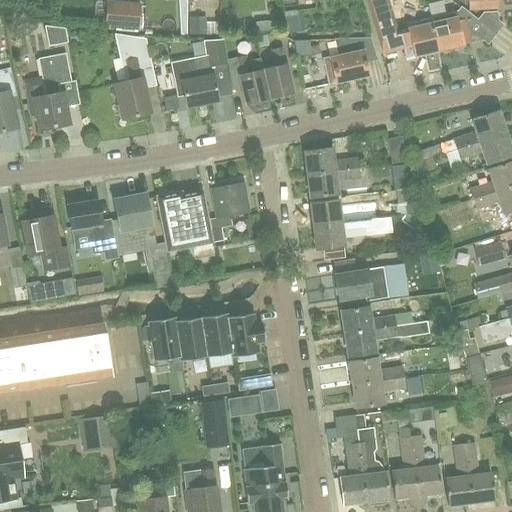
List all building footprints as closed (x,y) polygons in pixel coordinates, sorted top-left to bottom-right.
[(186,34),(186,0),(177,0),(180,34),(186,34)] [(439,51),(431,19),(419,21),(420,26),(396,31),(387,0),(365,0),(382,55),(403,48),(405,57),(414,55),(415,57),(439,51)] [(497,8),(496,1),(496,0),(468,0),(469,10),(497,8)] [(104,28),(138,31),(141,5),(106,2),(104,28)] [(303,31),(300,11),(294,11),(293,4),(283,6),(284,13),(283,13),(287,34),(303,31)] [(461,8),(458,13),(431,19),(439,51),(463,46),(463,44),(482,40),(487,44),(495,35),(478,21),(461,8)] [(483,14),(478,21),(495,35),(503,25),(497,21),(497,13),(483,14)] [(194,16),(195,25),(217,24),(216,14),(194,16)] [(68,43),(65,29),(44,27),(48,47),(68,43)] [(149,59),(145,40),(145,39),(113,34),(124,82),(115,85),(123,119),(150,112),(144,89),(139,69),(151,66),(149,59)] [(365,62),(377,59),(371,38),(339,38),(333,39),(336,57),(323,60),(329,85),(369,77),(365,62)] [(206,67),(226,62),(223,39),(202,41),(206,67)] [(263,70),(270,99),(294,93),(283,48),(271,51),(275,67),(263,70)] [(68,124),(62,93),(72,91),(65,53),(37,59),(41,77),(22,80),(29,117),(37,115),(40,130),(68,124)] [(270,99),(263,70),(262,70),(259,59),(248,62),(247,57),(235,59),(245,104),(270,99)] [(218,100),(212,74),(196,78),(194,71),(197,70),(194,59),(169,65),(176,97),(184,95),(187,107),(218,100)] [(0,132),(15,130),(8,92),(0,93),(0,132)] [(456,150),(505,135),(498,112),(471,121),(475,134),(440,144),(443,154),(456,150)] [(505,135),(456,150),(459,160),(482,153),(485,165),(511,157),(505,135)] [(391,165),(406,161),(402,136),(386,140),(391,165)] [(308,175),(358,169),(356,160),(333,163),(332,149),(305,152),(308,175)] [(385,156),(358,162),(362,179),(389,172),(385,156)] [(434,168),(431,157),(407,165),(410,176),(434,168)] [(472,200),(511,186),(511,161),(488,170),(492,183),(469,191),(472,200)] [(358,169),(308,175),(310,198),(337,194),(335,182),(359,179),(358,169)] [(243,184),(211,190),(217,219),(210,220),(212,231),(233,227),(231,217),(248,214),(243,184)] [(511,186),(472,200),(476,210),(498,202),(503,214),(511,211),(511,186)] [(406,189),(397,190),(396,190),(397,199),(396,199),(397,206),(396,206),(397,217),(418,214),(416,203),(415,203),(413,188),(406,189)] [(155,196),(164,243),(165,243),(167,253),(223,242),(220,230),(211,232),(202,189),(194,191),(185,193),(184,190),(155,196)] [(114,201),(118,220),(121,231),(132,228),(134,238),(137,238),(139,248),(140,248),(147,247),(155,245),(155,244),(145,194),(114,201)] [(377,218),(380,218),(379,207),(363,209),(362,203),(338,206),(338,200),(311,203),(314,227),(377,219),(377,218)] [(117,258),(111,221),(107,222),(102,223),(98,201),(68,206),(72,228),(89,225),(94,254),(102,253),(104,261),(117,258)] [(13,248),(8,249),(7,246),(9,246),(3,214),(0,214),(0,266),(8,266),(9,271),(22,269),(18,248),(13,248)] [(38,254),(41,269),(64,265),(61,249),(58,249),(52,216),(38,218),(23,221),(30,255),(38,254)] [(343,245),(342,239),(379,235),(377,219),(314,227),(316,249),(343,245)] [(477,267),(504,259),(502,251),(500,242),(472,249),(477,267)] [(511,255),(510,256),(511,261),(511,275),(499,280),(498,276),(471,285),(476,300),(503,292),(503,291),(511,288),(511,255)] [(334,262),(335,275),(356,272),(354,259),(334,262)] [(171,282),(167,262),(164,262),(150,265),(154,285),(155,289),(172,285),(171,282)] [(365,301),(388,298),(383,268),(356,272),(335,275),(338,300),(365,296),(365,301)] [(343,335),(394,328),(392,318),(369,321),(367,308),(340,312),(343,335)] [(511,308),(505,310),(506,315),(503,316),(504,320),(511,318),(511,308)] [(232,357),(233,357),(227,313),(201,317),(207,357),(232,353),(232,357)] [(227,313),(233,357),(260,353),(258,343),(264,342),(265,342),(262,323),(255,324),(254,313),(228,317),(227,313)] [(394,328),(410,325),(408,316),(392,318),(394,328)] [(180,361),(181,361),(175,317),(148,321),(149,323),(149,325),(146,326),(148,341),(151,341),(154,361),(180,357),(180,361)] [(207,357),(201,317),(176,321),(175,317),(181,361),(207,357)] [(464,331),(477,327),(480,326),(478,318),(457,323),(460,332),(464,331)] [(509,334),(511,332),(511,318),(504,320),(480,326),(477,327),(482,345),(507,338),(509,334)] [(372,341),(395,338),(403,338),(428,334),(433,332),(432,322),(410,325),(394,328),(343,335),(347,358),(374,354),(372,341)] [(104,330),(103,324),(0,340),(0,391),(111,374),(106,341),(104,330)] [(464,359),(478,355),(472,338),(467,340),(464,331),(460,332),(456,333),(464,359)] [(465,359),(472,385),(486,381),(479,355),(465,359)] [(351,386),(402,378),(400,368),(377,372),(375,359),(348,363),(351,386)] [(249,390),(271,386),(269,377),(269,374),(247,378),(249,390)] [(434,374),(414,378),(416,387),(436,383),(434,374)] [(493,398),(511,392),(511,379),(511,377),(489,382),(493,398)] [(402,378),(351,386),(354,409),(382,405),(380,392),(403,389),(402,378)] [(227,383),(211,385),(212,396),(228,393),(227,383)] [(211,385),(201,387),(202,397),(212,396),(211,385)] [(229,418),(260,413),(259,404),(258,395),(227,400),(229,418)] [(228,444),(226,432),(222,399),(200,402),(204,435),(206,447),(228,444)] [(405,402),(406,414),(431,413),(430,401),(405,402)] [(354,415),(353,415),(354,417),(364,503),(375,501),(375,504),(377,505),(385,504),(386,502),(386,500),(388,500),(384,473),(383,474),(382,468),(378,462),(374,460),(373,453),(376,449),(373,428),(365,429),(363,414),(354,416),(354,415)] [(343,437),(347,479),(338,480),(342,506),(364,503),(354,417),(353,415),(333,417),(334,423),(336,438),(343,437)] [(111,417),(91,419),(95,448),(109,446),(115,446),(111,417)] [(0,480),(14,479),(24,477),(19,444),(28,442),(25,427),(1,431),(3,438),(4,445),(0,445),(0,480)] [(408,438),(416,497),(439,494),(435,466),(423,468),(418,436),(409,438),(408,438)] [(416,497),(408,438),(399,439),(403,471),(390,472),(393,500),(416,497)] [(261,446),(261,448),(242,450),(244,469),(243,469),(245,487),(244,487),(246,504),(252,504),(252,511),(282,511),(281,500),(287,499),(284,483),(283,483),(279,444),(261,446)] [(463,445),(470,503),(493,501),(489,474),(476,475),(472,444),(463,445)] [(447,506),(470,503),(463,445),(453,446),(457,478),(444,480),(447,506)] [(217,511),(215,486),(213,486),(212,470),(199,471),(200,487),(185,489),(187,511),(217,511)] [(17,499),(14,479),(0,480),(0,511),(21,508),(20,498),(17,499)] [(160,498),(158,483),(148,484),(150,498),(138,500),(139,511),(164,511),(163,498),(160,498)] [(96,499),(97,508),(97,511),(111,511),(111,506),(110,497),(96,499)]
